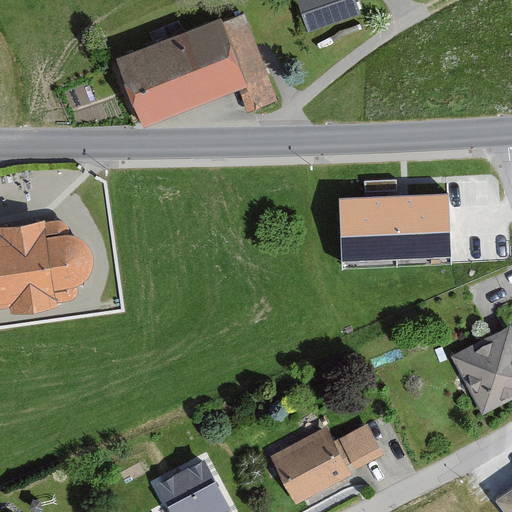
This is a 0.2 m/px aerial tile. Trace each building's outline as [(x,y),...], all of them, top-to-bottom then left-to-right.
[(356,0),(298,0),(308,33),(361,17),(356,0)] [(222,21),(119,62),(146,128),(237,91),(246,115),(278,102),(250,33),(230,41),(222,21)] [(446,194),(337,199),(341,271),(450,266),(446,194)] [(2,232),(0,231),(0,306),(12,305),(12,315),(58,314),(58,306),(68,307),(68,298),(82,296),(82,288),(90,283),(94,271),(94,258),(94,246),(86,234),(77,229),(65,231),(63,222),(48,225),(48,217),(0,221),(2,232)] [(511,320),(450,352),(480,411),(511,394),(511,320)] [(368,418),(342,432),(358,463),(384,450),(368,418)] [(327,421),(269,454),(295,499),(353,467),(327,421)] [(237,511),(211,455),(154,480),(168,509),(172,508),(174,511),(237,511)] [(511,511),(511,479),(490,493),(502,511),(511,511)]
